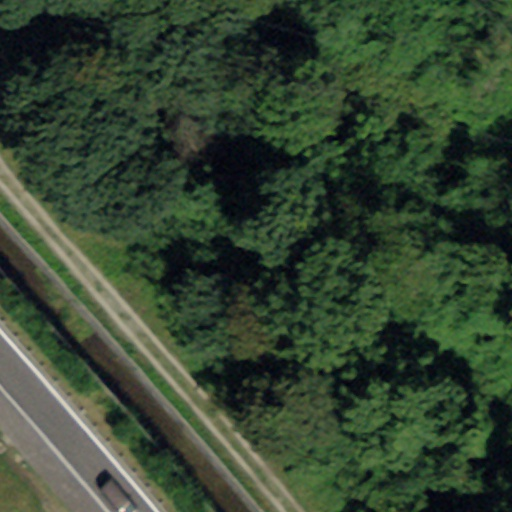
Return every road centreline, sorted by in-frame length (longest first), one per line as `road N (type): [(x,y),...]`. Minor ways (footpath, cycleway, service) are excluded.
road 1 (track): [(299,511),(0,181)]
road 2 (motorway): [(0,363),(130,511)]
